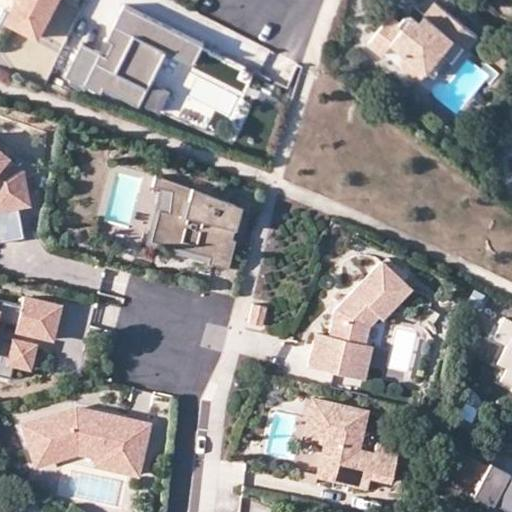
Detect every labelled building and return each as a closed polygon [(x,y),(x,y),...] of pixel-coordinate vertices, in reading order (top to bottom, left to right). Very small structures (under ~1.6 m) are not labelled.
[(12,0),(3,20),(10,23),(21,0),(12,0)] [(21,0),(10,23),(36,37),(54,0),(21,0)] [(389,15),(367,44),(381,56),(391,43),(402,53),(400,57),(401,63),(403,68),(419,80),(427,71),(433,76),(448,58),(441,53),(451,39),(462,47),(467,50),(477,36),(434,3),(427,12),(419,21),(416,25),(402,26),(399,23),(389,15)] [(165,26),(123,6),(106,41),(112,43),(106,57),(100,54),(81,45),(64,78),(84,87),(84,86),(100,94),(102,89),(138,106),(140,104),(150,82),(165,51),(193,65),(203,44),(165,26)] [(403,17),(399,23),(402,26),(416,25),(419,21),(411,15),(403,17)] [(441,53),(448,58),(452,60),(462,47),(451,39),(441,53)] [(100,54),(106,57),(112,43),(106,41),(100,54)] [(264,94),(270,83),(258,77),(253,88),(264,94)] [(158,112),(168,91),(150,82),(140,104),(158,112)] [(0,152),(0,209),(28,204),(21,170),(0,152)] [(190,251),(209,255),(207,261),(207,263),(227,268),(234,239),(231,238),(238,212),(233,203),(154,176),(151,186),(159,189),(170,191),(167,212),(157,209),(149,240),(157,242),(174,247),(180,248),(182,242),(192,245),(190,251)] [(167,212),(170,191),(159,189),(145,244),(156,247),(157,242),(149,240),(157,209),(167,212)] [(207,261),(209,255),(190,251),(192,245),(182,242),(180,248),(174,247),(173,253),(207,261)] [(305,364),(342,372),(346,357),(356,359),(360,341),(364,323),(374,313),(378,316),(407,287),(378,259),(331,306),(335,317),(329,319),(326,333),(312,330),(305,364)] [(0,322),(11,325),(10,330),(46,338),(55,304),(18,296),(16,304),(0,299),(0,376),(5,377),(8,364),(24,367),(30,344),(8,339),(6,344),(0,342),(0,322)] [(266,307),(251,303),(246,323),(261,326),(266,307)] [(511,323),(502,318),(492,338),(505,345),(496,363),(506,368),(500,380),(511,386),(511,323)] [(360,341),(356,359),(346,357),(342,372),(362,377),(369,343),(360,341)] [(361,454),(370,415),(316,403),(311,425),(318,426),(314,444),(329,447),(321,480),(345,485),(346,482),(354,483),(353,487),(371,491),(374,480),(394,484),(402,453),(380,448),(378,457),(361,454)] [(75,450),(88,446),(110,451),(107,465),(135,472),(146,422),(96,410),(94,416),(83,413),(81,408),(73,406),(21,422),(32,458),(50,452),(52,458),(75,450)] [(94,416),(96,410),(81,408),(83,413),(94,416)] [(318,426),(311,425),(307,442),(314,444),(318,426)] [(110,451),(88,446),(75,450),(95,454),(93,463),(107,465),(110,451)] [(50,452),(32,458),(34,463),(52,458),(50,452)] [(463,453),(447,481),(470,493),(469,495),(489,506),(490,504),(506,511),(511,511),(511,478),(505,475),(506,473),(486,462),(485,464),(463,453)]
